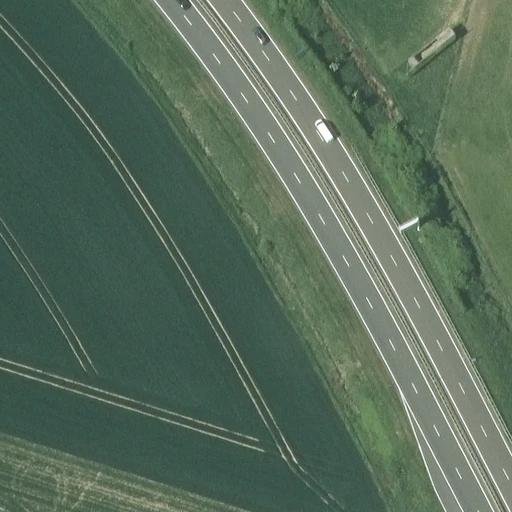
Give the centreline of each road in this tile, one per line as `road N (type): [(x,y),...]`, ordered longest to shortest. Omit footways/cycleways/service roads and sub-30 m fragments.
road 1 (trunk): [(168,0),(288,168),(369,304),(475,511)]
road 2 (trunk): [(511,489),(386,248),(302,110),(222,0)]
